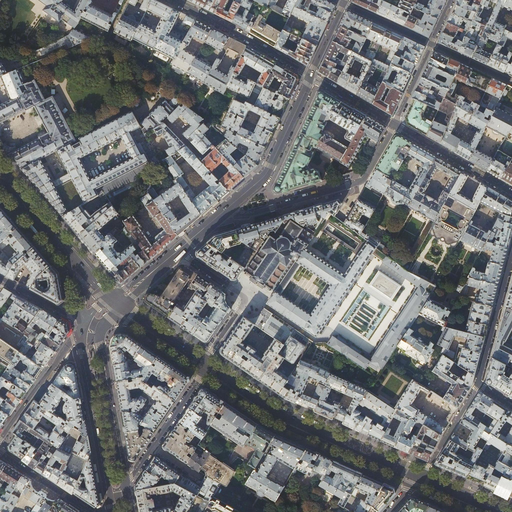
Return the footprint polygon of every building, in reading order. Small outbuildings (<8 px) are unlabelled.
[(58,21),(59,22),(60,21),(61,19),(74,28),(79,23),(81,18),(90,0),(38,0),(46,6),(43,9),(43,10),(43,11),(44,11),(58,21)] [(92,1),(90,0),(81,18),(108,31),(119,10),(118,9),(115,13),(114,13),(114,14),(114,15),(113,16),(91,4),(92,3),(92,2),(92,1)] [(164,4),(156,0),(151,0),(147,9),(162,17),(155,31),(140,23),(132,38),(154,49),(154,48),(174,9),(164,4)] [(146,12),(147,9),(151,0),(144,0),(140,8),(146,12)] [(187,0),(199,6),(215,14),(221,0),(208,0),(207,0),(187,0)] [(221,0),(215,14),(223,18),(232,22),(242,0),(221,0)] [(253,2),(255,3),(256,1),(254,0),(253,0),(242,0),(232,22),(240,27),(250,32),(254,23),(254,21),(252,20),(254,16),(248,13),(253,2)] [(270,0),(267,7),(272,9),(289,18),(291,14),(294,7),(297,0),(270,0)] [(307,13),(311,4),(312,0),(297,0),(294,7),(307,13)] [(324,0),(312,0),(311,4),(332,13),(334,9),(336,5),(326,0),(324,0)] [(351,0),(351,1),(351,2),(364,8),(376,14),(382,0),(351,0)] [(382,0),(376,14),(389,19),(403,26),(409,15),(409,14),(410,14),(413,7),(414,5),(403,0),(400,0),(401,0),(398,8),(386,2),(387,0),(382,0)] [(446,0),(445,0),(429,0),(426,8),(424,8),(425,6),(417,3),(416,4),(415,4),(414,5),(413,7),(422,11),(425,13),(438,19),(440,13),(441,11),(446,0)] [(479,6),(464,0),(457,0),(455,4),(476,13),(479,6)] [(481,0),(479,6),(476,13),(472,22),(467,31),(465,37),(470,39),(476,41),(478,42),(486,25),(489,19),(487,18),(486,20),(479,17),(484,6),(485,7),(484,8),(486,9),(489,2),(490,0),(492,1),(492,2),(496,4),(498,0),(481,0)] [(489,19),(486,25),(491,27),(495,29),(503,33),(504,29),(507,24),(505,23),(504,26),(494,21),(502,5),(508,8),(507,9),(509,10),(510,9),(511,9),(511,0),(498,0),(496,4),(489,19)] [(267,7),(256,1),(255,3),(253,2),(248,13),(254,16),(252,20),(254,21),(254,23),(250,32),(251,33),(267,42),(275,47),(282,32),(265,23),(267,20),(266,20),(272,9),(267,7)] [(329,19),(332,13),(311,4),(307,13),(327,23),(329,19)] [(476,13),(455,4),(453,8),(451,13),(472,22),(476,13)] [(327,23),(307,13),(294,7),(291,14),(310,23),(308,27),(304,35),(303,37),(302,39),(317,46),(322,34),(327,23)] [(425,13),(422,19),(421,19),(421,20),(412,17),(414,14),(419,16),(422,11),(413,7),(410,14),(409,14),(409,15),(403,26),(415,32),(428,37),(429,38),(433,29),(438,19),(425,13)] [(180,12),(174,9),(154,48),(174,59),(180,48),(183,43),(183,42),(169,35),(180,12)] [(343,18),(340,25),(350,30),(352,26),(360,30),(359,31),(362,32),(360,35),(366,38),(373,22),(360,16),(351,12),(347,10),(343,18)] [(449,17),(447,22),(467,31),(472,22),(451,13),(449,17)] [(131,41),(132,38),(140,23),(139,22),(139,23),(136,21),(135,21),(128,17),(127,17),(124,15),(123,14),(114,32),(119,35),(122,36),(126,39),(127,38),(131,41)] [(184,32),(188,34),(196,20),(186,15),(183,22),(183,23),(185,24),(183,29),(184,30),(184,32)] [(204,24),(196,20),(188,34),(183,42),(183,43),(187,45),(188,45),(189,45),(193,37),(195,37),(205,42),(213,28),(204,24)] [(395,56),(403,36),(388,29),(387,29),(373,22),(366,38),(372,41),(366,53),(363,51),(364,48),(362,47),(358,55),(371,61),(370,64),(376,67),(383,70),(387,72),(390,64),(395,56)] [(463,41),(465,37),(467,31),(447,22),(444,27),(442,32),(463,41)] [(283,30),(302,39),(303,37),(300,36),(301,34),(300,32),(299,32),(299,31),(286,25),(283,30)] [(332,41),(352,51),(358,55),(362,47),(366,38),(360,35),(350,30),(340,25),(336,33),(335,35),(332,41)] [(483,50),(488,38),(498,43),(503,33),(495,29),(494,32),(493,31),(494,30),(492,29),(491,31),(490,30),(491,27),(486,25),(478,42),(471,58),(475,60),(479,61),(487,65),(492,55),(483,50)] [(221,32),(213,28),(205,42),(198,54),(200,55),(204,48),(207,49),(207,50),(208,50),(209,49),(210,49),(209,48),(211,46),(211,45),(221,51),(229,37),(221,32)] [(74,29),(68,35),(69,37),(73,46),(92,39),(93,36),(88,34),(87,35),(74,29)] [(503,47),(507,38),(511,39),(511,32),(504,29),(503,33),(498,43),(492,55),(487,65),(495,69),(500,71),(503,73),(504,72),(508,63),(511,55),(511,54),(511,50),(511,52),(509,51),(507,56),(498,52),(501,46),(503,47)] [(282,32),(275,47),(293,58),(302,39),(283,30),(282,32)] [(447,47),(458,52),(463,41),(442,32),(440,37),(437,42),(438,43),(447,47)] [(395,56),(399,58),(400,55),(403,56),(402,59),(415,65),(416,65),(420,56),(425,47),(424,46),(414,41),(403,36),(395,56)] [(42,55),(66,43),(69,48),(73,46),(69,37),(65,39),(64,37),(39,50),(42,55)] [(247,46),(239,42),(229,37),(221,51),(213,67),(204,83),(223,94),(225,92),(226,88),(234,73),(242,56),(243,54),(247,46)] [(470,39),(465,37),(463,41),(458,52),(464,55),(471,58),(478,42),(476,41),(474,45),(468,43),(470,39)] [(317,46),(302,39),(293,58),(296,59),(307,66),(309,63),(312,56),(317,46)] [(328,49),(324,58),(336,64),(337,64),(339,65),(341,66),(345,67),(352,51),(332,41),(329,49),(328,49)] [(254,50),(247,46),(243,54),(245,56),(244,57),(242,56),(234,73),(239,75),(240,76),(243,72),(241,71),(246,63),(254,68),(262,54),(254,50)] [(196,57),(180,48),(174,59),(171,64),(187,73),(196,57)] [(432,53),(430,57),(446,65),(449,58),(443,55),(434,50),(432,53)] [(337,83),(346,89),(348,90),(356,94),(370,64),(371,61),(358,55),(352,51),(345,67),(337,83)] [(269,58),(262,54),(254,68),(262,73),(256,83),(263,86),(276,63),(269,58)] [(399,58),(395,56),(390,64),(411,73),(412,70),(415,65),(402,59),(399,58)] [(213,67),(196,57),(187,73),(199,80),(193,90),(198,93),(204,83),(213,67)] [(429,60),(427,64),(437,68),(438,66),(440,67),(439,69),(443,71),(446,65),(430,57),(429,60)] [(336,64),(324,58),(321,65),(318,71),(318,72),(329,78),(337,83),(345,67),(341,66),(339,69),(335,67),(336,64)] [(461,63),(455,60),(449,58),(446,65),(443,71),(454,77),(461,63)] [(0,76),(1,76),(8,73),(2,63),(0,62),(0,76)] [(276,63),(263,86),(264,87),(263,88),(275,93),(275,92),(289,99),(294,89),(299,79),(298,75),(287,69),(276,63)] [(466,66),(461,63),(454,77),(448,90),(445,96),(444,98),(456,104),(460,96),(456,94),(455,97),(453,98),(451,96),(450,95),(451,93),(452,92),(456,84),(457,79),(466,84),(473,68),(466,66)] [(371,77),(376,67),(370,64),(356,94),(364,99),(372,104),(382,82),(387,72),(383,70),(380,78),(379,78),(378,81),(377,82),(375,87),(367,82),(369,77),(371,77)] [(406,83),(407,81),(411,73),(390,64),(387,72),(382,82),(402,92),(406,83)] [(424,70),(421,77),(432,82),(448,90),(454,77),(443,71),(439,69),(437,68),(427,64),(424,70)] [(482,73),(473,68),(466,84),(466,85),(468,86),(468,85),(472,86),(473,85),(486,91),(492,77),(485,74),(482,73)] [(40,159),(57,150),(76,140),(53,96),(45,100),(35,80),(25,84),(18,69),(8,73),(1,76),(10,98),(10,100),(0,105),(0,138),(0,137),(0,134),(1,135),(0,133),(0,131),(1,130),(1,128),(2,127),(3,126),(4,124),(3,121),(24,111),(25,110),(25,111),(35,106),(48,132),(39,137),(40,138),(38,138),(17,149),(16,146),(13,147),(11,147),(10,147),(8,146),(6,145),(5,143),(3,144),(3,143),(2,142),(1,143),(0,143),(2,146),(3,145),(3,147),(3,148),(8,153),(15,162),(16,162),(21,168),(28,164),(26,161),(30,159),(32,163),(40,159)] [(239,75),(234,73),(226,88),(238,94),(238,95),(240,96),(243,98),(244,96),(249,98),(247,102),(280,118),(285,108),(289,99),(275,92),(275,93),(263,88),(264,87),(263,86),(256,83),(247,79),(246,78),(245,82),(237,79),(239,75)] [(419,80),(417,84),(430,90),(430,89),(433,91),(435,87),(440,89),(438,93),(445,96),(448,90),(432,82),(421,77),(419,80)] [(499,81),(492,77),(486,91),(485,92),(493,95),(489,103),(482,100),(479,105),(493,112),(498,102),(499,99),(505,89),(507,85),(499,81)] [(397,105),(400,98),(403,93),(402,92),(382,82),(372,104),(378,107),(382,110),(392,116),(392,115),(397,105)] [(416,86),(415,90),(442,102),(444,98),(445,96),(438,93),(433,91),(430,89),(430,90),(417,84),(416,86)] [(168,118),(182,103),(174,96),(160,88),(158,92),(170,102),(169,103),(166,101),(166,100),(165,101),(161,104),(141,124),(142,124),(146,129),(143,132),(144,134),(164,123),(166,121),(168,119),(168,118)] [(505,89),(499,99),(503,101),(508,92),(507,90),(505,89)] [(324,91),(322,90),(320,91),(319,91),(317,92),(317,94),(315,98),(308,112),(300,130),(294,142),(289,153),(287,156),(279,174),(273,186),(273,188),(273,189),(273,191),(274,192),(275,193),(276,193),(277,193),(278,193),(285,192),(288,190),(309,184),(320,181),(321,181),(319,171),(313,168),(309,169),(309,170),(308,170),(307,170),(306,170),(303,169),(306,164),(307,165),(315,147),(323,152),(332,158),(340,162),(367,116),(361,113),(359,111),(344,103),(331,95),(324,91)] [(442,102),(415,90),(413,93),(411,98),(414,99),(427,104),(437,109),(439,110),(442,102)] [(454,152),(462,156),(469,161),(475,149),(486,126),(489,121),(484,119),(485,117),(487,118),(488,117),(490,118),(493,112),(479,105),(472,102),(470,105),(463,101),(464,98),(460,95),(460,96),(456,104),(457,105),(455,109),(440,144),(450,149),(454,152)] [(444,98),(442,102),(439,110),(438,111),(433,122),(427,135),(426,136),(437,142),(440,144),(455,109),(457,105),(456,104),(444,98)] [(280,118),(247,102),(245,101),(244,104),(234,99),(228,112),(244,119),(248,111),(250,110),(261,115),(262,117),(257,125),(257,126),(273,133),(277,126),(280,118)] [(423,113),(427,104),(414,99),(409,110),(406,118),(407,124),(411,125),(420,131),(427,135),(433,122),(424,117),(423,113)] [(498,102),(493,112),(490,118),(489,121),(486,126),(506,137),(508,132),(511,125),(511,115),(498,108),(500,104),(498,102)] [(189,108),(182,103),(168,118),(168,119),(173,123),(181,115),(192,126),(183,134),(188,139),(201,126),(199,123),(204,119),(189,108)] [(40,159),(32,163),(29,165),(28,164),(21,168),(42,192),(62,215),(63,216),(68,213),(82,205),(84,204),(96,197),(98,195),(103,193),(106,196),(139,179),(137,175),(157,164),(155,162),(152,157),(157,155),(155,151),(147,156),(140,142),(137,144),(130,132),(133,130),(134,131),(140,127),(141,128),(131,112),(76,140),(57,150),(69,173),(52,182),(40,159)] [(234,130),(237,131),(238,132),(237,134),(266,148),(270,141),(273,133),(257,126),(254,132),(252,133),(242,128),(241,126),(244,119),(228,112),(221,127),(233,132),(234,130)] [(376,121),(367,116),(340,162),(348,167),(361,144),(360,144),(364,137),(367,136),(371,139),(367,145),(373,148),(385,127),(376,121)] [(212,126),(209,124),(206,121),(201,126),(188,139),(195,147),(203,154),(210,147),(213,145),(205,136),(206,135),(205,134),(204,135),(203,134),(212,126)] [(232,134),(233,132),(221,127),(210,121),(209,124),(212,126),(224,136),(229,139),(228,140),(237,148),(246,156),(258,166),(258,165),(262,157),(266,148),(237,134),(236,136),(232,134)] [(173,132),(164,123),(144,134),(148,141),(163,133),(171,147),(157,155),(152,157),(155,162),(157,164),(163,160),(187,147),(173,132)] [(406,154),(413,143),(406,139),(398,135),(395,136),(386,151),(386,152),(376,169),(393,178),(396,172),(390,169),(392,167),(398,170),(406,154)] [(230,154),(237,148),(228,140),(229,139),(224,136),(214,146),(229,162),(233,158),(230,154)] [(425,150),(413,143),(406,154),(413,158),(416,160),(417,160),(423,163),(419,170),(420,170),(419,170),(409,189),(392,179),(384,193),(390,197),(390,198),(391,201),(396,204),(400,203),(407,207),(407,206),(436,157),(425,150)] [(214,146),(213,145),(210,147),(213,151),(203,160),(201,162),(211,172),(213,170),(221,162),(223,162),(229,170),(229,172),(221,180),(219,181),(229,191),(230,190),(237,184),(244,178),(229,162),(214,146)] [(168,168),(176,179),(201,215),(215,204),(218,201),(229,191),(219,181),(211,172),(201,162),(187,147),(163,160),(164,162),(166,160),(170,166),(168,168)] [(493,158),(475,149),(469,161),(478,166),(483,169),(486,171),(493,158)] [(486,171),(493,175),(500,179),(511,158),(498,151),(493,158),(486,171)] [(235,161),(233,158),(229,162),(244,178),(250,172),(258,166),(246,156),(239,161),(237,159),(235,161)] [(435,221),(462,172),(449,165),(436,157),(407,206),(435,221)] [(511,158),(500,179),(508,183),(511,185),(511,158)] [(392,179),(393,178),(376,169),(367,184),(384,193),(392,179)] [(480,183),(471,201),(467,198),(462,195),(462,196),(458,193),(467,175),(462,172),(435,221),(434,223),(429,231),(430,234),(433,236),(435,235),(435,237),(438,238),(440,238),(440,240),(443,241),(445,241),(445,242),(449,244),(450,243),(451,245),(454,247),(457,246),(460,240),(470,220),(479,202),(487,187),(480,183)] [(178,235),(190,225),(201,216),(201,215),(176,179),(173,181),(176,185),(159,196),(153,188),(152,188),(147,180),(142,183),(147,191),(148,192),(178,235)] [(384,193),(367,184),(361,196),(377,205),(384,193)] [(487,187),(479,202),(492,208),(491,210),(493,211),(494,209),(500,213),(491,231),(489,230),(487,232),(471,224),(473,221),(470,220),(460,240),(481,251),(482,250),(486,242),(494,244),(497,238),(497,236),(504,222),(511,224),(511,201),(509,199),(503,196),(487,187)] [(178,235),(148,192),(144,194),(145,195),(141,198),(141,200),(146,207),(144,208),(146,210),(148,213),(149,212),(154,218),(153,218),(154,219),(155,221),(157,220),(164,229),(163,229),(163,230),(156,236),(152,240),(152,241),(151,241),(153,244),(152,245),(140,228),(141,227),(133,214),(123,221),(127,226),(125,228),(129,233),(131,233),(133,236),(132,237),(131,235),(128,237),(136,249),(141,246),(150,259),(157,254),(164,247),(166,246),(178,235)] [(113,206),(106,196),(103,193),(98,195),(96,197),(101,204),(104,203),(105,205),(95,212),(90,217),(84,209),(82,205),(68,213),(63,216),(63,217),(69,224),(79,235),(113,206)] [(377,205),(361,196),(352,210),(347,220),(345,223),(360,235),(364,228),(366,225),(360,222),(361,220),(359,219),(362,214),(365,214),(364,215),(365,216),(369,219),(377,205)] [(326,203),(313,207),(317,221),(319,222),(321,223),(329,212),(334,216),(342,203),(339,199),(338,200),(326,203)] [(118,213),(113,206),(79,235),(87,245),(94,254),(120,232),(117,228),(115,228),(111,232),(111,234),(109,234),(105,237),(102,233),(99,230),(103,227),(102,227),(118,213)] [(285,215),(283,216),(284,221),(290,219),(291,219),(303,227),(305,224),(306,224),(307,226),(319,222),(317,221),(313,207),(301,210),(285,215)] [(376,247),(368,240),(360,235),(345,223),(334,216),(329,212),(321,223),(315,233),(314,235),(308,244),(298,237),(291,247),(290,249),(297,253),(292,259),(296,261),(275,291),(275,292),(270,298),(267,303),(302,327),(316,337),(353,281),(372,254),(383,261),(382,261),(419,287),(370,361),(332,336),(327,344),(365,369),(376,377),(382,369),(386,362),(387,361),(398,345),(409,327),(418,315),(428,298),(431,294),(434,289),(436,285),(430,282),(414,274),(408,271),(387,255),(382,251),(376,247)] [(255,220),(256,224),(279,217),(278,213),(255,220)] [(13,221),(7,215),(0,221),(0,243),(18,227),(13,221)] [(284,221),(283,216),(279,217),(256,224),(246,226),(236,229),(240,240),(243,242),(241,244),(241,245),(246,248),(236,262),(245,268),(245,267),(246,267),(269,233),(271,233),(273,234),(274,234),(275,234),(284,221)] [(290,219),(284,221),(275,234),(274,234),(273,234),(271,236),(270,235),(260,250),(257,255),(256,256),(253,261),(252,262),(249,267),(248,268),(246,271),(245,272),(245,273),(244,274),(246,275),(249,277),(251,278),(250,279),(252,281),(254,282),(259,285),(263,288),(264,287),(265,288),(269,290),(270,291),(271,290),(272,290),(275,292),(275,291),(296,261),(292,259),(297,253),(290,249),(291,247),(298,237),(308,244),(314,235),(315,233),(307,228),(306,230),(304,228),(303,229),(290,221),(290,219)] [(511,224),(504,222),(497,236),(500,237),(499,238),(497,238),(494,244),(508,247),(511,236),(511,234),(511,230),(511,224)] [(27,237),(18,227),(0,243),(0,249),(1,250),(10,243),(17,251),(14,253),(14,254),(15,255),(9,260),(13,265),(35,246),(27,237)] [(369,230),(364,228),(360,235),(368,240),(376,247),(382,251),(387,241),(382,238),(381,240),(368,232),(369,230)] [(210,239),(207,242),(225,254),(229,248),(230,248),(231,247),(241,244),(243,242),(240,240),(236,229),(225,233),(215,235),(215,236),(210,239)] [(135,251),(136,249),(128,237),(123,230),(120,232),(94,254),(100,261),(110,272),(130,255),(135,251)] [(202,246),(199,249),(198,251),(197,252),(197,254),(198,255),(199,257),(212,266),(215,268),(230,278),(232,279),(233,279),(234,279),(236,278),(237,277),(242,270),(244,269),(245,268),(236,262),(230,257),(226,255),(225,254),(207,242),(202,246)] [(508,247),(494,244),(486,242),(482,250),(483,251),(484,251),(484,250),(485,250),(485,249),(492,251),(490,261),(488,260),(488,261),(503,265),(505,257),(508,247)] [(35,246),(13,265),(7,276),(14,280),(20,269),(25,264),(33,273),(31,275),(27,282),(25,282),(24,285),(30,289),(36,278),(51,265),(45,257),(35,246)] [(141,246),(136,249),(135,251),(145,263),(147,262),(150,259),(141,246)] [(0,272),(7,276),(13,265),(9,260),(1,250),(0,249),(0,272)] [(145,263),(135,251),(130,255),(140,268),(142,266),(145,263)] [(140,268),(130,255),(110,272),(115,278),(120,284),(121,284),(124,282),(134,273),(140,268)] [(503,265),(488,261),(485,273),(475,270),(475,269),(475,268),(474,268),(473,268),(473,267),(468,277),(481,280),(482,279),(484,279),(485,279),(485,281),(498,285),(500,276),(503,265)] [(64,301),(59,273),(56,271),(51,265),(36,278),(30,289),(45,297),(58,304),(64,301)] [(181,265),(179,266),(175,270),(163,280),(152,290),(146,295),(145,296),(145,297),(145,299),(145,300),(146,301),(147,302),(149,303),(155,307),(160,311),(168,317),(179,301),(188,287),(198,274),(189,269),(185,266),(184,265),(183,265),(182,265),(181,265)] [(402,286),(379,271),(369,287),(379,293),(392,301),(402,286)] [(203,278),(198,274),(188,287),(191,289),(193,289),(194,288),(196,290),(186,306),(179,301),(168,317),(171,319),(181,326),(202,295),(206,289),(210,283),(203,278)] [(481,280),(468,277),(463,286),(459,293),(467,295),(469,288),(468,288),(468,286),(481,289),(480,295),(477,294),(476,295),(475,297),(477,297),(493,302),(496,294),(498,285),(485,281),(481,280)] [(186,329),(194,335),(205,318),(204,318),(203,318),(199,315),(199,314),(207,302),(209,303),(208,304),(209,304),(209,305),(212,307),(213,305),(223,291),(217,287),(210,283),(206,289),(208,290),(204,297),(202,295),(181,326),(186,329)] [(459,293),(463,286),(459,283),(455,290),(459,293)] [(0,307),(1,308),(9,296),(15,300),(3,319),(25,334),(29,337),(31,334),(26,330),(27,328),(18,322),(22,316),(24,318),(25,319),(24,320),(28,322),(27,323),(28,324),(27,326),(29,327),(41,309),(13,293),(4,288),(0,293),(0,307)] [(223,291),(213,305),(216,307),(209,317),(207,315),(205,318),(194,335),(198,338),(203,341),(204,342),(205,342),(206,342),(208,341),(209,340),(221,323),(232,307),(230,305),(227,303),(226,301),(226,300),(226,298),(226,296),(227,294),(223,291)] [(493,302),(477,297),(476,302),(492,306),(493,304),(493,302)] [(439,304),(428,298),(418,315),(420,316),(421,316),(422,314),(443,326),(445,321),(446,319),(444,318),(446,315),(447,313),(449,308),(444,305),(443,306),(442,305),(439,304)] [(492,306),(476,302),(473,301),(472,307),(471,310),(468,320),(476,322),(477,319),(476,319),(477,317),(482,318),(480,323),(488,325),(490,316),(492,306)] [(264,316),(257,326),(275,338),(284,344),(290,336),(294,330),(295,329),(264,308),(262,311),(260,313),(264,316)] [(511,309),(505,308),(503,314),(492,358),(507,365),(511,368),(511,367),(511,309)] [(59,321),(41,309),(29,327),(27,328),(26,330),(31,334),(33,332),(36,330),(37,331),(36,332),(39,334),(40,333),(41,334),(43,332),(41,331),(40,332),(33,328),(35,325),(37,323),(48,330),(47,333),(49,335),(59,321)] [(257,327),(257,326),(264,316),(260,313),(258,315),(254,317),(252,317),(249,317),(246,317),(245,316),(244,316),(239,323),(233,332),(221,348),(221,349),(221,351),(221,352),(221,353),(222,355),(249,373),(259,380),(284,344),(275,338),(264,354),(265,354),(262,358),(255,353),(257,351),(248,345),(246,347),(240,343),(243,339),(244,340),(254,325),(257,327)] [(0,317),(0,359),(9,366),(12,362),(19,351),(23,345),(19,342),(22,339),(25,334),(3,319),(2,318),(0,317)] [(61,319),(59,321),(49,335),(50,335),(51,336),(50,337),(60,345),(64,338),(69,332),(68,324),(61,319)] [(476,322),(468,320),(465,332),(484,337),(486,330),(488,325),(480,323),(480,324),(476,323),(476,322)] [(454,329),(443,326),(441,329),(444,331),(438,344),(444,347),(440,353),(443,355),(444,356),(445,354),(451,358),(452,358),(453,358),(453,357),(454,357),(455,352),(448,349),(454,336),(456,335),(467,338),(468,339),(466,346),(459,344),(458,346),(462,347),(480,352),(483,344),(484,337),(465,332),(454,329)] [(414,330),(409,327),(398,345),(406,350),(405,351),(417,359),(417,360),(417,362),(424,366),(434,349),(432,348),(435,343),(431,341),(429,344),(423,341),(423,340),(421,338),(422,337),(420,336),(419,337),(418,338),(412,334),(414,330)] [(46,334),(43,332),(41,334),(40,333),(39,334),(36,332),(37,331),(36,330),(33,332),(31,334),(55,351),(57,349),(60,345),(50,337),(49,336),(50,335),(49,335),(47,333),(46,334)] [(26,340),(29,337),(25,334),(22,339),(23,340),(24,339),(25,339),(25,340),(25,341),(25,342),(23,345),(19,351),(44,368),(47,364),(51,357),(39,349),(34,357),(27,352),(30,348),(31,349),(35,352),(38,348),(26,340)] [(55,351),(31,334),(29,337),(26,340),(38,348),(39,349),(51,357),(53,355),(54,353),(55,351)] [(137,351),(142,345),(135,340),(127,334),(127,335),(124,334),(122,334),(120,334),(117,334),(115,335),(114,337),(113,338),(112,340),(111,341),(111,343),(111,345),(110,346),(112,355),(113,364),(127,362),(127,361),(130,360),(129,358),(127,359),(126,360),(124,350),(122,348),(124,347),(124,348),(124,349),(125,350),(126,349),(134,356),(134,357),(133,358),(133,359),(134,359),(135,358),(139,353),(137,351)] [(290,336),(284,344),(259,380),(265,384),(278,393),(284,398),(289,390),(283,386),(288,378),(276,370),(284,358),(292,363),(293,363),(305,347),(304,345),(290,336)] [(150,350),(142,345),(137,351),(139,353),(135,358),(134,359),(134,360),(143,365),(142,367),(140,368),(133,370),(132,370),(132,371),(130,372),(130,370),(129,370),(127,362),(113,364),(115,374),(115,375),(115,376),(116,380),(116,381),(144,376),(158,355),(150,350)] [(474,375),(477,363),(480,352),(462,347),(458,365),(469,372),(474,375)] [(44,368),(19,351),(12,362),(22,369),(25,370),(37,378),(39,375),(44,368)] [(165,361),(158,355),(144,376),(142,380),(146,382),(152,373),(154,373),(158,376),(159,377),(153,385),(158,387),(159,385),(163,380),(163,381),(164,380),(165,380),(169,382),(171,378),(172,377),(167,373),(172,365),(165,361)] [(474,375),(469,372),(466,376),(464,375),(463,376),(463,377),(463,378),(462,379),(449,371),(454,362),(444,356),(443,355),(432,371),(452,384),(443,398),(451,403),(458,407),(468,392),(472,386),(474,375)] [(505,371),(507,365),(492,358),(492,357),(488,371),(487,374),(486,381),(489,383),(494,387),(503,374),(504,370),(505,371)] [(331,373),(301,360),(298,367),(297,367),(297,369),(294,376),(290,374),(288,378),(294,383),(290,389),(301,394),(302,394),(307,382),(310,378),(313,379),(325,385),(331,373)] [(22,369),(12,362),(9,366),(7,369),(31,385),(33,383),(37,378),(25,370),(22,374),(21,373),(21,371),(22,369)] [(69,363),(66,365),(65,365),(59,374),(53,383),(66,392),(75,399),(81,397),(79,381),(76,367),(75,367),(75,365),(74,365),(72,363),(71,363),(69,363)] [(181,372),(172,365),(167,373),(172,377),(173,376),(175,377),(173,380),(171,378),(169,382),(168,383),(168,384),(168,385),(170,386),(170,387),(169,388),(166,386),(164,388),(160,385),(159,385),(158,387),(164,391),(167,393),(176,400),(180,395),(180,394),(190,381),(189,377),(181,372)] [(511,367),(511,368),(511,369),(511,372),(509,377),(503,374),(494,387),(501,392),(508,396),(511,389),(511,367)] [(7,369),(2,376),(7,379),(8,380),(14,384),(10,390),(9,391),(21,399),(24,397),(26,393),(28,391),(31,385),(7,369)] [(349,381),(331,373),(325,385),(324,387),(314,411),(324,415),(332,419),(334,416),(339,404),(339,403),(334,401),(332,404),(325,401),(331,387),(336,389),(341,391),(344,393),(349,381)] [(7,379),(2,376),(0,379),(0,396),(4,399),(6,400),(8,398),(7,397),(6,398),(0,393),(0,389),(2,387),(5,386),(10,390),(14,384),(8,380),(7,381),(6,381),(7,379)] [(142,380),(144,376),(116,381),(119,396),(121,406),(121,410),(122,410),(131,412),(140,398),(141,397),(139,395),(137,397),(136,398),(128,399),(126,389),(140,387),(143,388),(142,390),(144,392),(145,391),(149,385),(146,382),(142,380)] [(301,394),(290,389),(294,383),(288,378),(283,386),(289,390),(284,398),(290,400),(295,402),(301,394)] [(458,407),(451,403),(448,407),(449,407),(450,408),(450,409),(451,411),(450,412),(450,413),(447,417),(447,418),(446,419),(444,419),(443,419),(442,419),(441,418),(442,418),(441,418),(438,422),(419,410),(420,409),(411,404),(413,400),(414,400),(419,391),(421,387),(430,392),(431,390),(413,379),(395,407),(398,409),(410,416),(423,424),(441,434),(449,421),(450,421),(449,421),(449,420),(449,419),(450,417),(452,415),(453,414),(454,414),(458,407)] [(368,389),(349,381),(344,393),(354,397),(349,409),(339,404),(334,416),(337,418),(343,421),(348,410),(352,413),(355,408),(368,389)] [(64,395),(66,392),(53,383),(45,394),(39,403),(53,413),(56,410),(56,409),(55,409),(56,407),(57,406),(58,406),(58,405),(59,404),(59,403),(59,402),(61,400),(61,399),(60,399),(62,396),(62,395),(64,395)] [(149,384),(149,385),(145,391),(157,399),(156,402),(155,402),(154,402),(151,406),(165,416),(169,411),(176,400),(167,393),(165,396),(162,394),(164,391),(158,387),(153,385),(152,387),(149,384)] [(312,398),(301,394),(295,402),(305,407),(314,411),(324,387),(318,384),(312,398)] [(196,398),(189,407),(195,411),(195,412),(200,416),(204,411),(208,414),(207,423),(207,424),(208,424),(209,424),(210,424),(211,425),(218,414),(215,412),(216,411),(218,413),(225,402),(213,394),(209,391),(206,389),(205,388),(204,388),(202,389),(201,390),(199,393),(196,398)] [(370,411),(371,409),(384,418),(384,420),(381,425),(383,426),(387,428),(398,409),(395,407),(368,389),(355,408),(360,411),(363,406),(370,411)] [(10,399),(8,398),(6,400),(16,407),(18,404),(21,399),(9,391),(8,391),(6,393),(7,394),(7,395),(10,397),(10,396),(11,397),(10,399)] [(486,413),(494,400),(486,395),(480,391),(471,405),(464,416),(478,425),(481,421),(470,414),(475,406),(486,413)] [(75,399),(66,392),(64,395),(63,396),(64,397),(64,398),(63,398),(64,399),(66,401),(65,402),(65,403),(64,404),(64,405),(64,406),(64,407),(64,408),(64,410),(64,411),(65,412),(65,413),(66,413),(67,417),(64,422),(66,423),(67,424),(73,427),(73,426),(79,430),(85,420),(83,409),(83,407),(81,397),(75,399)] [(143,393),(141,397),(140,398),(131,412),(122,410),(124,422),(125,432),(138,429),(138,428),(139,427),(138,426),(137,424),(139,422),(141,423),(142,421),(144,417),(143,416),(138,412),(144,403),(145,404),(146,403),(145,402),(147,399),(148,397),(143,393)] [(0,429),(1,428),(10,416),(0,409),(0,404),(4,399),(0,396),(0,429)] [(6,400),(4,399),(0,404),(0,409),(10,416),(13,412),(16,407),(6,400)] [(63,421),(53,413),(39,403),(34,400),(29,407),(26,412),(39,421),(40,420),(45,423),(47,421),(42,417),(44,415),(57,424),(54,429),(54,430),(60,434),(67,424),(66,423),(64,425),(62,423),(63,421)] [(454,433),(450,439),(461,447),(466,449),(467,448),(469,443),(482,450),(484,447),(484,446),(480,444),(483,438),(487,441),(491,434),(490,433),(506,408),(498,403),(494,400),(486,413),(481,421),(478,425),(464,416),(460,423),(472,431),(466,440),(454,433)] [(242,414),(225,402),(218,413),(218,414),(211,425),(244,447),(246,443),(256,450),(248,463),(255,468),(256,466),(262,456),(275,434),(266,429),(257,424),(242,414)] [(165,416),(151,406),(144,417),(142,421),(141,423),(145,425),(144,425),(144,426),(145,427),(145,428),(146,428),(154,432),(159,425),(165,416)] [(200,416),(195,412),(195,411),(189,407),(186,412),(179,422),(185,427),(187,428),(196,434),(200,437),(202,438),(206,432),(203,430),(204,430),(200,427),(200,428),(196,426),(201,418),(202,417),(200,416)] [(360,411),(355,408),(352,413),(348,410),(343,421),(342,423),(351,427),(360,431),(367,434),(373,423),(371,422),(372,419),(366,416),(365,418),(359,415),(361,412),(360,411)] [(487,441),(503,452),(508,444),(511,437),(511,411),(506,408),(490,433),(491,434),(487,441)] [(394,446),(400,435),(410,416),(398,409),(387,428),(386,431),(380,440),(387,443),(394,446)] [(23,415),(20,419),(53,443),(60,434),(54,430),(49,436),(49,435),(50,435),(50,434),(49,433),(47,432),(40,427),(39,427),(37,425),(39,422),(42,425),(48,429),(49,428),(50,427),(45,423),(40,420),(39,421),(26,412),(23,415)] [(394,446),(400,449),(402,450),(408,453),(423,424),(410,416),(400,435),(394,446)] [(12,431),(16,435),(26,441),(32,446),(36,448),(38,450),(44,454),(45,455),(50,448),(48,446),(49,444),(52,446),(52,445),(53,444),(53,443),(20,419),(16,425),(12,431)] [(87,429),(85,420),(79,430),(81,431),(68,460),(62,457),(60,460),(57,465),(56,466),(55,468),(49,479),(52,480),(57,484),(59,485),(66,490),(73,494),(73,492),(91,453),(90,447),(88,436),(87,430),(87,429)] [(184,428),(185,427),(179,422),(172,433),(162,446),(187,463),(191,457),(188,454),(189,452),(192,455),(195,451),(197,448),(192,445),(190,445),(190,446),(187,444),(186,444),(186,442),(187,440),(189,441),(190,441),(196,434),(187,428),(185,431),(184,428)] [(376,425),(373,423),(367,434),(373,437),(380,440),(386,431),(382,429),(383,426),(381,425),(378,423),(376,425)] [(69,433),(73,427),(67,424),(60,434),(53,443),(53,444),(58,448),(62,443),(66,437),(61,434),(65,429),(69,433)] [(435,447),(433,446),(435,444),(441,435),(441,434),(423,424),(408,453),(417,457),(427,461),(435,447)] [(81,431),(79,430),(73,426),(73,427),(69,433),(66,437),(62,443),(58,448),(54,453),(54,454),(51,459),(48,464),(42,474),(48,478),(49,479),(55,468),(52,466),(54,463),(57,459),(60,460),(62,457),(68,460),(81,431)] [(145,428),(138,429),(125,432),(128,444),(130,459),(134,460),(144,445),(154,432),(146,428),(145,428)] [(265,458),(258,470),(255,468),(246,484),(251,487),(252,487),(257,490),(258,493),(261,495),(265,495),(265,494),(270,498),(275,501),(281,490),(285,485),(277,480),(277,481),(267,475),(274,464),(277,458),(295,468),(307,448),(298,445),(283,438),(275,434),(262,456),(264,457),(265,458)] [(26,441),(16,435),(11,442),(9,446),(9,450),(13,452),(17,455),(26,441)] [(461,448),(461,447),(450,439),(447,444),(434,464),(444,468),(458,474),(466,478),(478,457),(482,450),(469,443),(467,448),(474,452),(468,462),(463,459),(464,457),(459,454),(457,455),(455,453),(458,447),(460,448),(461,448)] [(32,446),(26,441),(17,455),(19,457),(22,460),(32,446)] [(511,446),(508,444),(503,452),(494,467),(503,473),(510,477),(511,478),(511,446)] [(53,446),(52,445),(52,446),(50,448),(45,455),(44,454),(34,469),(38,471),(42,474),(48,464),(43,461),(47,456),(51,459),(54,454),(49,451),(50,450),(51,450),(53,447),(53,446)] [(36,448),(32,446),(22,460),(25,462),(28,464),(37,452),(35,452),(35,453),(33,452),(36,448)] [(333,460),(313,451),(307,448),(295,468),(293,472),(295,473),(296,473),(297,472),(296,471),(297,470),(297,468),(319,479),(320,479),(322,480),(333,460)] [(199,471),(201,468),(205,471),(206,470),(207,470),(206,474),(206,475),(221,484),(225,486),(235,472),(210,455),(211,453),(205,449),(202,454),(201,454),(199,454),(195,451),(192,455),(191,457),(187,463),(188,464),(192,467),(199,471)] [(38,450),(37,452),(28,464),(30,466),(34,469),(44,454),(38,450)] [(95,507),(100,504),(96,480),(96,479),(91,453),(73,492),(85,500),(95,507)] [(151,463),(146,469),(152,473),(153,472),(162,478),(163,476),(170,480),(170,484),(176,483),(181,473),(159,459),(155,456),(155,457),(151,463)] [(479,458),(478,457),(466,478),(474,481),(482,484),(483,485),(485,479),(483,478),(484,476),(484,475),(483,475),(484,474),(489,464),(479,458)] [(351,493),(363,473),(357,471),(346,467),(338,463),(333,460),(322,480),(319,484),(328,489),(328,490),(328,491),(329,492),(330,493),(332,493),(333,493),(335,493),(342,497),(338,503),(338,504),(344,507),(351,493)] [(0,496),(8,501),(12,493),(23,475),(15,470),(7,464),(0,474),(0,496)] [(494,467),(489,464),(484,474),(487,475),(486,477),(484,476),(483,478),(485,479),(483,485),(488,487),(494,490),(503,473),(494,467)] [(159,481),(162,478),(153,472),(152,473),(146,469),(144,472),(135,485),(136,490),(154,486),(154,484),(155,484),(156,482),(157,482),(158,481),(158,480),(159,481)] [(181,473),(176,483),(198,495),(199,492),(202,488),(200,486),(192,481),(181,473)] [(368,510),(384,483),(373,478),(363,473),(351,493),(355,496),(358,489),(368,494),(365,501),(368,503),(366,507),(366,508),(368,510)] [(509,479),(510,477),(503,473),(494,490),(501,493),(508,496),(511,488),(511,481),(511,482),(510,482),(505,480),(507,477),(509,479)] [(24,475),(23,475),(12,493),(20,497),(22,494),(26,487),(30,480),(31,479),(29,478),(24,475)] [(211,501),(213,497),(217,499),(230,506),(237,493),(225,486),(221,484),(206,475),(203,480),(200,486),(202,488),(199,492),(205,495),(204,498),(210,502),(211,501)] [(170,484),(166,485),(163,485),(160,486),(154,486),(136,490),(139,507),(140,511),(204,511),(208,506),(210,502),(204,498),(198,495),(176,483),(170,484)] [(389,485),(384,483),(368,510),(366,511),(378,511),(384,506),(391,498),(395,494),(393,487),(389,485)] [(47,495),(48,493),(47,492),(47,491),(46,491),(44,490),(43,490),(42,489),(41,490),(40,490),(39,492),(37,490),(35,489),(34,489),(36,491),(38,493),(37,494),(47,500),(53,504),(55,501),(56,500),(57,500),(59,500),(60,500),(61,499),(59,498),(57,499),(55,499),(52,499),(50,498),(47,496),(48,495),(47,495)] [(47,500),(37,494),(33,491),(29,499),(43,507),(47,500)] [(11,511),(20,497),(12,493),(8,501),(0,511),(11,511)] [(405,504),(397,511),(425,511),(430,502),(423,499),(417,497),(416,496),(415,496),(414,496),(413,496),(412,497),(411,497),(410,498),(410,500),(410,499),(405,504)] [(55,501),(53,504),(47,500),(43,507),(39,511),(80,511),(79,511),(61,499),(60,500),(59,500),(57,500),(56,500),(55,501)] [(239,511),(230,506),(217,499),(216,501),(214,500),(211,501),(210,502),(208,506),(210,507),(206,511),(239,511)] [(366,508),(366,507),(368,503),(365,501),(361,499),(361,500),(353,511),(366,511),(368,510),(366,508)] [(451,511),(446,510),(430,502),(425,511),(451,511)]
